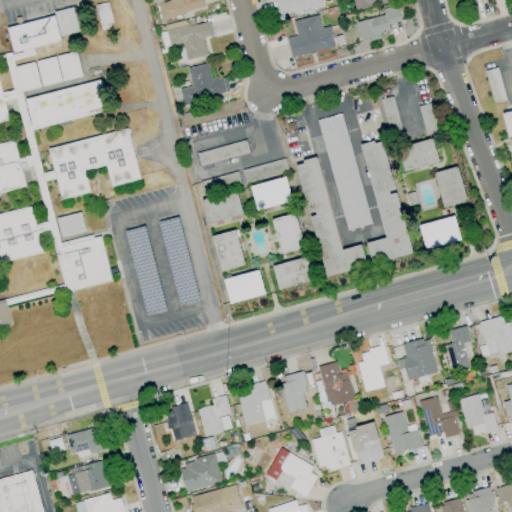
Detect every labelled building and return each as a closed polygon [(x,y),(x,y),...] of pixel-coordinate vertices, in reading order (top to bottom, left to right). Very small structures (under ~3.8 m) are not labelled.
[(203,9),(201,0),(167,0),(168,1),(157,3),(160,18),(203,9)] [(274,0),(277,14),(321,7),(319,0),(274,0)] [(352,0),(354,9),(392,2),(391,0),(352,0)] [(355,22),(361,43),(379,38),(378,34),(389,31),(387,24),(400,21),(396,5),(381,9),(383,15),(355,22)] [(78,32),(72,7),(53,12),(59,37),(78,32)] [(290,58),(334,47),(328,26),(321,28),(317,15),(292,21),(296,36),(285,39),(290,58)] [(59,41),(52,16),(6,27),(12,53),(59,41)] [(186,60),(206,55),(202,38),(211,35),(208,20),(186,26),(184,20),(164,25),(169,47),(181,44),(186,60)] [(62,81),(81,76),(74,51),(55,56),(62,81)] [(60,82),(54,57),(35,62),(41,86),(60,82)] [(40,87),(33,62),(14,67),(20,92),(40,87)] [(228,94),(224,77),(211,80),(207,63),(186,68),(190,86),(178,89),(182,104),(228,94)] [(505,100),(496,68),(484,71),(493,103),(505,100)] [(24,97),(31,128),(105,112),(98,82),(24,97)] [(400,127),(392,97),(380,100),(388,130),(400,127)] [(424,134),(435,132),(430,104),(419,106),(424,134)] [(511,110),(501,113),(507,137),(511,135),(511,110)] [(317,120),(345,231),(370,224),(341,114),(317,120)] [(89,193),(84,170),(105,166),(109,186),(138,180),(127,130),(47,147),(59,200),(89,193)] [(404,172),(438,162),(432,138),(397,148),(404,172)] [(249,153),(245,140),(196,153),(200,166),(249,153)] [(383,239),(366,243),(370,263),(411,254),(397,191),(394,192),(382,140),(361,145),(383,239)] [(0,194),(24,189),(18,158),(2,162),(0,154),(0,194)] [(307,215),(310,214),(323,276),(365,267),(361,245),(338,250),(318,158),(296,163),(307,215)] [(287,171),(284,159),(241,170),(245,183),(287,171)] [(466,201),(457,167),(433,173),(442,208),(466,201)] [(250,186),(256,210),(291,201),(285,177),(250,186)] [(242,215),(236,191),(201,200),(207,224),(242,215)] [(0,264),(41,256),(31,209),(0,215),(0,264)] [(60,238),(85,232),(80,212),(55,218),(60,238)] [(270,220),(281,255),(304,247),(293,213),(270,220)] [(420,224),(424,250),(459,244),(454,217),(420,224)] [(210,236),(220,271),(244,265),(234,230),(210,236)] [(100,235),(60,244),(70,290),(110,282),(100,235)] [(313,280),(307,256),(271,266),(277,290),(313,280)] [(222,280),(229,304),(264,294),(257,270),(222,280)] [(0,303),(0,329),(10,328),(5,302),(0,303)] [(478,322),(487,357),(511,350),(511,336),(508,322),(503,323),(501,316),(478,322)] [(447,330),(450,343),(443,345),(450,372),(471,367),(466,348),(463,348),(462,343),(469,341),(465,326),(447,330)] [(426,338),(400,344),(404,359),(397,361),(399,368),(403,367),(406,380),(435,373),(426,338)] [(382,387),(377,365),(386,363),(382,346),(359,352),(361,362),(356,363),(363,391),(382,387)] [(346,372),(338,374),(335,362),(317,366),(326,406),(352,401),(346,372)] [(307,409),(300,372),(279,376),(286,413),(307,409)] [(236,396),(244,425),(274,417),(263,381),(242,387),(244,394),(236,396)] [(511,384),(492,388),(499,423),(511,420),(511,384)] [(196,409),(203,436),(230,429),(226,414),(229,413),(224,395),(210,399),(211,405),(196,409)] [(458,399),(464,429),(470,427),(472,436),(494,431),(487,398),(478,400),(477,395),(458,399)] [(417,401),(427,438),(442,434),(443,438),(459,434),(453,411),(440,414),(435,397),(417,401)] [(171,440),(192,437),(188,405),(163,408),(165,430),(170,429),(171,440)] [(382,417),(392,455),(421,447),(416,429),(407,432),(402,412),(382,417)] [(347,429),(354,464),(381,459),(374,424),(347,429)] [(310,439),(317,468),(326,466),(327,471),(348,466),(340,432),(334,433),(332,426),(317,429),(319,437),(310,439)] [(103,451),(98,428),(65,434),(69,457),(103,451)] [(309,472),(312,466),(279,448),(264,475),(305,497),(316,476),(309,472)] [(220,483),(213,455),(177,465),(184,492),(220,483)] [(110,485),(103,460),(64,472),(71,497),(110,485)] [(0,511),(0,477),(32,470),(43,511),(0,511)] [(493,488),(498,504),(505,502),(508,511),(511,511),(511,483),(493,488)] [(188,497),(191,511),(229,511),(241,509),(235,485),(188,497)] [(467,511),(490,511),(485,488),(462,494),(467,511)] [(122,511),(120,498),(110,500),(109,494),(73,502),(75,511),(122,511)] [(461,511),(459,499),(438,504),(439,511),(461,511)] [(266,509),(267,511),(306,511),(304,504),(296,507),(294,500),(266,509)]
